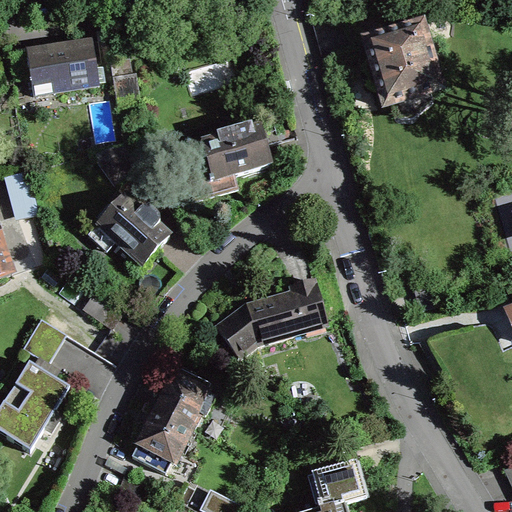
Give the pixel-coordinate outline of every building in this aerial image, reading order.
[(430,94),(441,91),(422,28),(367,45),(376,76),(385,108),(396,104),(396,106),(397,106),(398,106),(399,106),(400,106),(401,107),(408,106),(410,106),(411,106),(415,108),(416,108),(417,108),(418,108),(420,108),(420,107),(426,103),(427,103),(427,102),(427,101),(428,100),(428,97),(429,97),(429,96),(430,96),(431,95),(430,94)] [(105,83),(103,68),(97,69),(93,43),(44,50),(27,53),(34,97),(100,86),(99,84),(105,83)] [(111,63),(121,125),(134,123),(134,124),(140,123),(130,60),(111,63)] [(235,177),(272,167),(263,136),(261,129),(252,131),(252,129),(219,138),(220,140),(203,145),(208,161),(184,168),(194,203),(239,190),(235,177)] [(116,188),(141,169),(124,146),(91,155),(116,188)] [(142,213),(125,198),(89,237),(107,254),(116,244),(143,268),(146,264),(170,238),(159,228),(159,225),(159,221),(157,218),(155,215),(152,213),(149,212),(145,212),(142,213)] [(0,279),(17,273),(0,228),(0,279)] [(247,308),(218,331),(239,359),(258,345),(306,331),(304,322),(324,317),(317,289),(316,289),(314,283),(292,289),(294,295),(262,304),(247,308)] [(124,314),(97,295),(86,311),(113,329),(124,314)] [(42,321),(23,351),(49,367),(67,337),(42,321)] [(37,443),(70,390),(29,365),(0,412),(0,434),(31,454),(37,443)] [(210,396),(172,377),(157,405),(154,411),(192,431),(194,432),(202,416),(206,418),(214,401),(209,398),(210,396)] [(192,431),(154,411),(149,422),(137,445),(139,446),(133,459),(166,476),(173,463),(175,464),(192,431)] [(358,457),(307,471),(317,506),(346,499),(346,500),(368,494),(358,457)] [(154,491),(125,476),(118,493),(147,508),(154,491)] [(185,489),(178,503),(195,511),(203,511),(209,501),(185,489)] [(317,506),(298,511),(349,511),(346,500),(346,499),(317,506)]
